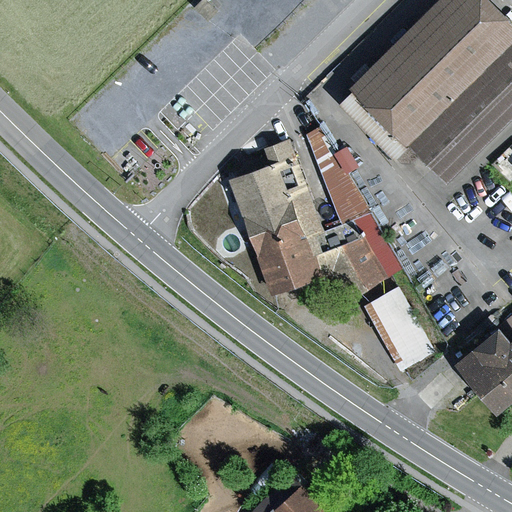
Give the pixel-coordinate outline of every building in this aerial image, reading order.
[(511,121),(511,13),(498,0),(438,0),(353,86),(357,89),(344,102),(400,157),(413,143),(452,181),(511,121)] [(344,223),(326,230),(309,236),(323,277),(334,273),(361,295),(404,269),(321,126),(309,134),(344,223)] [(273,161),(232,177),(274,293),(323,277),(309,236),(326,230),(292,137),(266,147),(273,161)] [(400,285),(366,304),(402,370),(436,351),(400,285)] [(511,317),(503,324),(511,335),(511,317)] [(511,335),(503,324),(458,361),(501,413),(511,404),(511,335)] [(250,511),(348,511),(342,505),(333,511),(331,511),(294,471),(250,511)]
